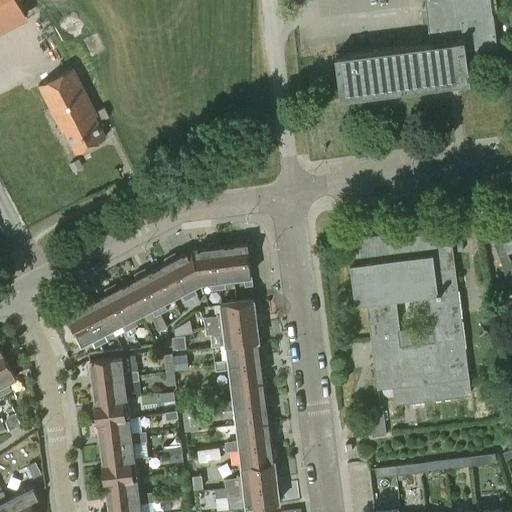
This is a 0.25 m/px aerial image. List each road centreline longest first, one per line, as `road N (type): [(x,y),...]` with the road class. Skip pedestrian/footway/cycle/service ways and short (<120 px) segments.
road 1 (residential): [(328,511),(288,193)]
road 2 (residential): [(17,292),(172,212),(288,193)]
road 3 (residential): [(66,511),(46,355),(17,292)]
road 4 (residential): [(288,193),(511,163)]
road 5 (residential): [(288,193),(270,0)]
